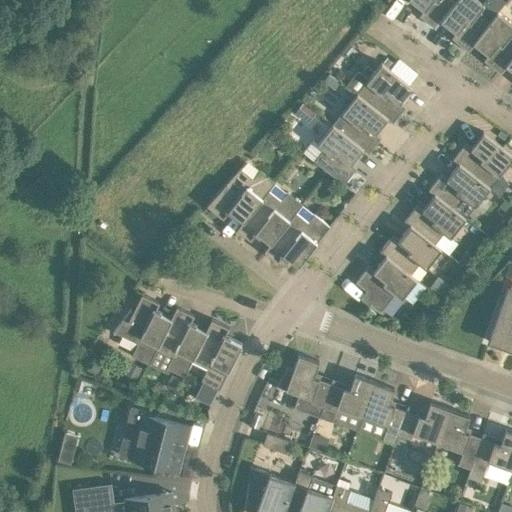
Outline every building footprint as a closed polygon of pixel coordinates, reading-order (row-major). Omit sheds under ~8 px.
[(419,16),(435,28),(456,0),(410,0),(423,10),(419,16)] [(451,38),(467,50),(497,12),(490,20),(479,11),(484,5),(478,0),(456,0),(435,28),(441,21),(456,32),(451,38)] [(483,60),(499,73),(511,56),(511,34),(511,32),(511,23),(497,12),(467,50),(467,51),(474,43),(488,55),(483,60)] [(511,56),(499,73),(500,73),(506,65),(511,70),(511,56)] [(381,62),(356,93),(393,122),(405,106),(400,102),(412,87),(381,62)] [(332,124),(368,153),(381,137),(375,133),(387,118),(392,123),(393,122),(356,93),(341,112),(348,118),(339,129),(332,124)] [(294,112),(308,123),(315,113),(302,102),(294,112)] [(368,153),(332,124),(317,143),(324,148),(314,161),(344,184),(357,168),(351,163),(362,149),(368,153)] [(465,143),(453,158),(489,187),(490,187),(483,181),(492,170),(499,175),(511,158),(511,154),(483,132),(471,147),(465,143)] [(441,173),(429,189),(465,218),(465,217),(459,212),(467,201),(474,206),(489,187),(453,158),(452,159),(458,163),(447,178),(441,173)] [(237,229),(274,182),(259,170),(253,178),(241,168),(243,167),(242,166),(206,205),(223,218),(229,210),(242,221),(236,228),(237,229)] [(264,250),(264,251),(301,204),(286,192),(280,199),(268,190),(275,182),(274,182),(237,229),(250,240),(256,232),(270,243),(264,250)] [(465,218),(429,189),(428,190),(434,194),(422,208),(417,204),(404,220),(441,249),(441,248),(434,243),(443,232),(450,237),(465,218)] [(302,204),(301,204),(264,251),(278,261),(284,254),(297,265),(295,266),(297,267),(329,226),(314,213),(308,221),(296,212),(302,204)] [(441,249),(404,220),(409,225),(398,239),(392,235),(380,250),(416,279),(417,279),(410,273),(419,262),(426,268),(441,249)] [(416,279),(380,250),(379,251),(385,255),(374,270),(368,265),(355,282),(367,292),(363,297),(380,311),(394,293),(401,298),(416,279)] [(511,288),(507,287),(488,341),(511,350),(511,288)] [(148,364),(177,306),(176,306),(170,318),(155,311),(159,302),(142,293),(132,312),(130,311),(131,310),(130,309),(113,333),(114,334),(115,332),(137,343),(131,355),(148,364)] [(183,376),(212,319),(211,318),(205,331),(190,323),(194,315),(177,306),(148,364),(149,364),(157,348),(172,356),(166,367),(183,376)] [(201,380),(219,389),(242,342),(241,341),(240,343),(225,336),(229,327),(212,319),(183,376),(184,376),(192,361),(207,368),(201,380)] [(319,416),(323,407),(333,378),(332,378),(330,383),(319,379),(319,378),(313,376),(319,361),(317,360),(317,361),(298,354),(293,368),(289,367),(288,366),(276,385),(277,386),(299,393),(294,407),(319,416)] [(362,415),(374,381),(355,374),(349,389),(343,387),(343,388),(332,383),(333,378),(323,407),(319,416),(332,421),(337,405),(362,415)] [(398,434),(408,405),(407,405),(406,410),(394,406),(388,403),(394,388),(393,387),(392,388),(374,381),(362,415),(387,424),(382,439),(394,444),(398,434)] [(408,405),(398,434),(410,438),(412,433),(437,442),(449,408),(430,401),(424,416),(418,414),(418,415),(407,411),(409,405),(408,405)] [(131,407),(127,422),(139,425),(131,458),(177,470),(182,450),(178,449),(184,425),(188,426),(189,425),(148,415),(149,411),(131,407)] [(468,415),(449,408),(437,442),(463,451),(458,464),(470,468),(483,432),(481,437),(469,433),(470,433),(464,431),(469,415),(468,414),(468,415)] [(508,483),(511,470),(511,430),(505,428),(500,444),(494,441),(494,442),(482,438),(484,433),(483,432),(470,468),(468,476),(480,480),(482,474),(508,483)] [(75,461),(79,432),(64,429),(59,459),(75,461)] [(286,453),(291,441),(267,432),(262,444),(286,453)] [(284,511),(299,471),(298,471),(294,482),(250,466),(243,509),(252,511),(284,511)] [(326,511),(336,485),(336,484),(332,496),(308,487),(312,476),(299,471),(284,511),(326,511)] [(174,511),(171,490),(113,498),(111,481),(72,486),(75,511),(174,511)] [(369,511),(378,487),(377,487),(369,509),(346,501),(350,489),(336,485),(326,511),(369,511)] [(411,511),(412,511),(411,511),(410,511),(384,511),(391,492),(378,487),(369,511),(411,511)]
